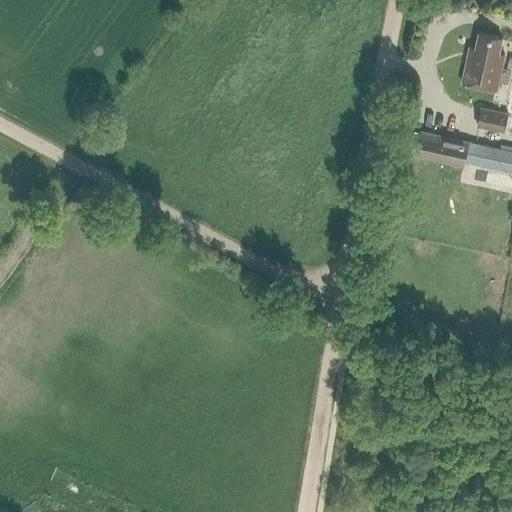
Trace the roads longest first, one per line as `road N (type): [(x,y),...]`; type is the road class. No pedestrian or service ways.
road 1 (track): [(344,304),(0,124)]
road 2 (track): [(332,357),(407,0)]
road 3 (track): [(306,511),(332,357)]
road 4 (track): [(0,266),(73,163)]
